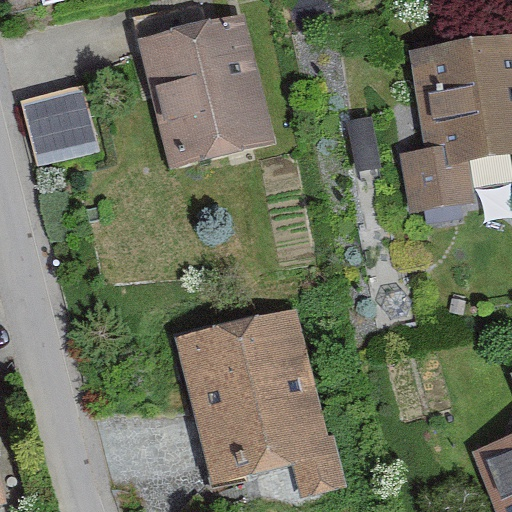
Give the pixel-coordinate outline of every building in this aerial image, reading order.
[(245,26),(144,48),(171,170),(272,148),(245,26)] [(472,177),(511,171),(511,47),(414,59),(425,159),(401,162),(408,224),(477,216),(472,177)] [(99,157),(81,90),(18,107),(36,174),(99,157)] [(336,493),(294,322),(181,350),(217,497),(291,479),(296,502),(336,493)] [(511,511),(511,383),(508,385),(511,395),(511,443),(479,456),(499,511),(511,511)]
